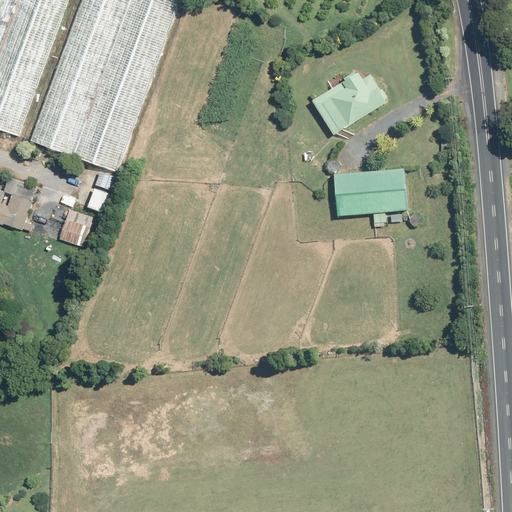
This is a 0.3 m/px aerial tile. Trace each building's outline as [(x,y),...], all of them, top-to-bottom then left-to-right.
[(164,0),(0,0),(0,135),(115,177),(177,4),(164,0)] [(364,68),(309,101),(330,135),(385,102),(364,68)] [(334,216),(371,213),(373,227),(383,226),(381,212),(406,209),(402,168),(330,174),(334,216)] [(115,178),(97,171),(92,185),(109,192),(115,178)] [(0,199),(3,190),(0,189),(0,224),(24,232),(37,188),(8,179),(3,193),(11,195),(7,207),(0,205),(0,199)] [(96,218),(68,209),(57,241),(86,251),(96,218)]
